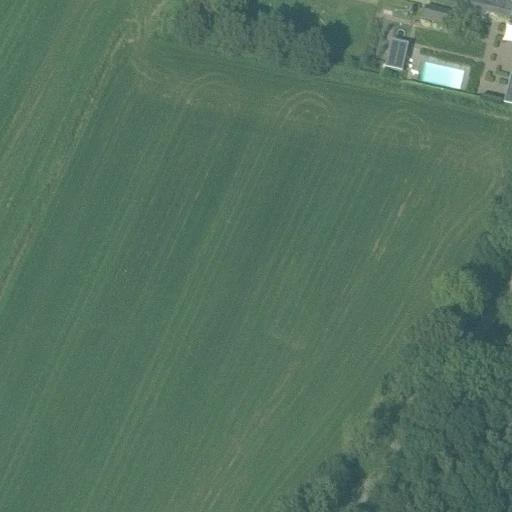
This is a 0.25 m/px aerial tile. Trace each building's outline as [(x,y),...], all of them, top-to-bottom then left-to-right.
[(467,9),(469,0),(461,0),(460,7),(467,9)] [(477,0),(469,0),(467,9),(475,10),(477,0)] [(511,7),(510,7),(511,4),(499,1),(496,16),(511,19),(511,16),(511,7)] [(450,12),(425,7),(422,21),(446,26),(450,12)] [(383,69),(400,72),(406,44),(389,40),(383,69)]
